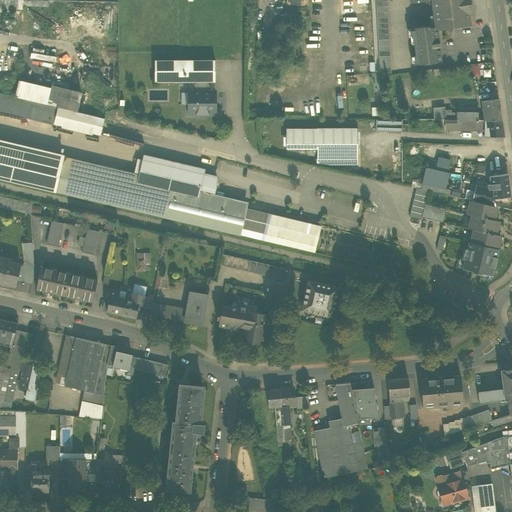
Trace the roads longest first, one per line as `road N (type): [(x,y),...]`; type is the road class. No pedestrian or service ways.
road 1 (residential): [(253,183),(409,229),(446,280),(497,303)]
road 2 (residential): [(227,377),(149,338),(0,301)]
road 3 (residential): [(450,365),(227,377)]
road 4 (residential): [(215,511),(227,377)]
